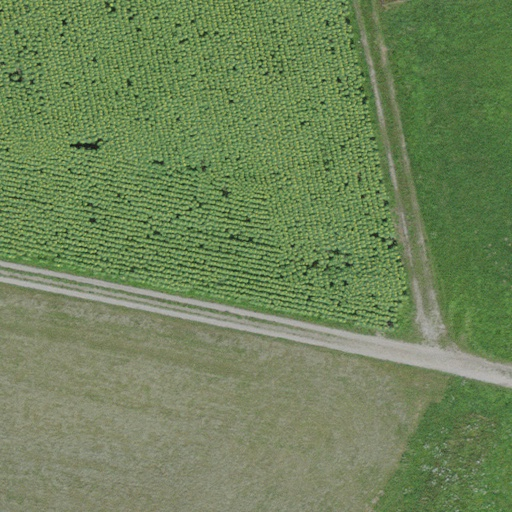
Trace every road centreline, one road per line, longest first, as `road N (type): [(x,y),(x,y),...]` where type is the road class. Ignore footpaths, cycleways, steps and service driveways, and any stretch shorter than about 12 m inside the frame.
road 1 (track): [(455,360),(0,274)]
road 2 (track): [(455,360),(376,0)]
